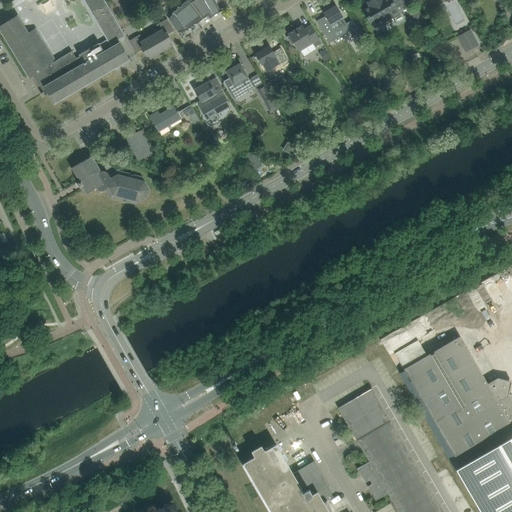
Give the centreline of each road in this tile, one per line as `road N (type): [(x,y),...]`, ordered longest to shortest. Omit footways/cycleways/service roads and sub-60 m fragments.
road 1 (tertiary): [(192,232),(511,52)]
road 2 (residential): [(0,75),(34,134),(47,137),(274,9)]
road 3 (tertiary): [(224,381),(498,220)]
road 4 (tertiary): [(103,289),(57,261),(0,137)]
